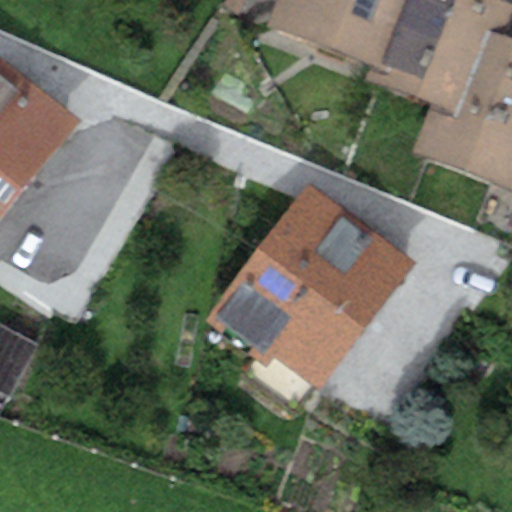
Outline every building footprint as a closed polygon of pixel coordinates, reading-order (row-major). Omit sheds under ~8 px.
[(323,58),(347,0),(276,0),(263,34),(323,58)] [(347,0),(323,58),(383,83),(417,0),(347,0)] [(507,14),(471,0),(417,0),(383,83),(378,95),(424,114),(405,161),(508,203),(511,192),(511,56),(492,49),(507,14)] [(0,218),(66,133),(0,82),(0,218)] [(404,276),(295,195),(198,326),(307,407),(404,276)]
